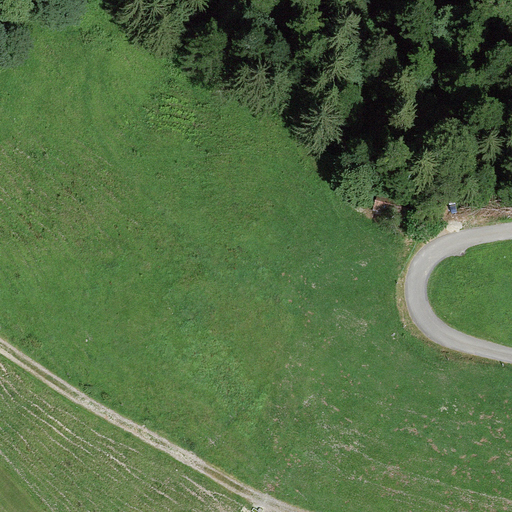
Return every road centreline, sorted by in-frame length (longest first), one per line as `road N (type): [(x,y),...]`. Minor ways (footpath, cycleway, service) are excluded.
road 1 (track): [(0,345),(278,511)]
road 2 (residential): [(511,230),(445,244),(426,258),(415,288),(421,312),(438,331),(506,354)]
